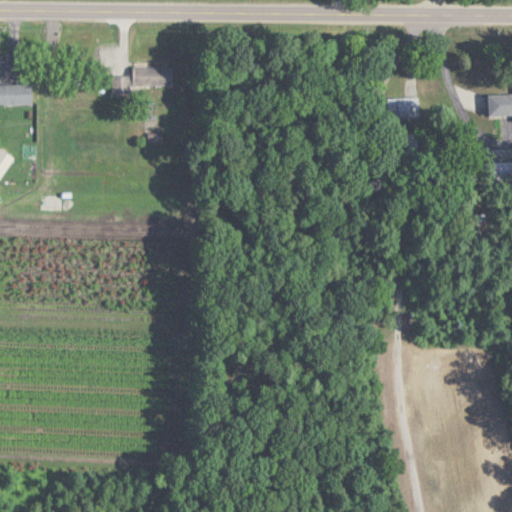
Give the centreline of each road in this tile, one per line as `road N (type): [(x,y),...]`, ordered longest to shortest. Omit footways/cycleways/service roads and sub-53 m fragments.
road 1 (tertiary): [(511,29),(0,19)]
road 2 (residential): [(402,28),(374,116),(389,197),(392,323),(412,511)]
road 3 (residential): [(511,155),(484,154),(457,127),(441,92),(430,30)]
